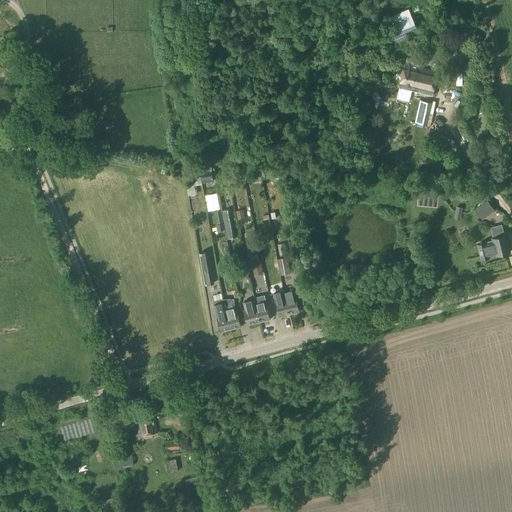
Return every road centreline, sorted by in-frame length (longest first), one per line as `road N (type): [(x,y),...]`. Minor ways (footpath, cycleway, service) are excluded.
road 1 (tertiary): [(511,281),(190,369)]
road 2 (track): [(0,148),(21,152),(38,174),(125,386)]
road 3 (tertiary): [(0,420),(190,369)]
road 4 (track): [(190,369),(228,511)]
